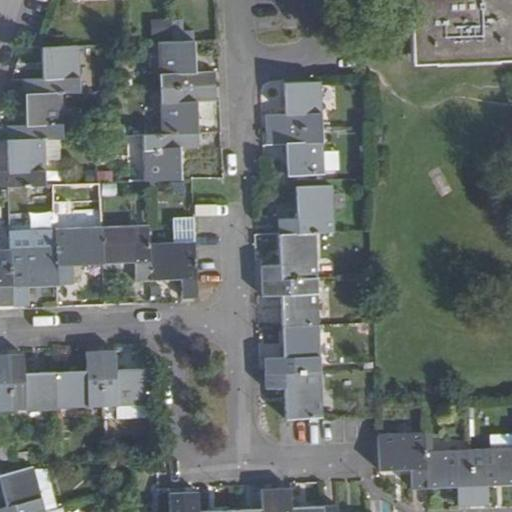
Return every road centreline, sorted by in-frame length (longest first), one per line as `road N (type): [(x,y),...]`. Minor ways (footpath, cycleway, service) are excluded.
road 1 (residential): [(174,324),(182,468),(247,465)]
road 2 (residential): [(174,324),(0,332)]
road 3 (residential): [(234,65),(319,60),(316,0)]
road 4 (residential): [(247,465),(240,321)]
road 5 (residential): [(247,465),(371,459)]
